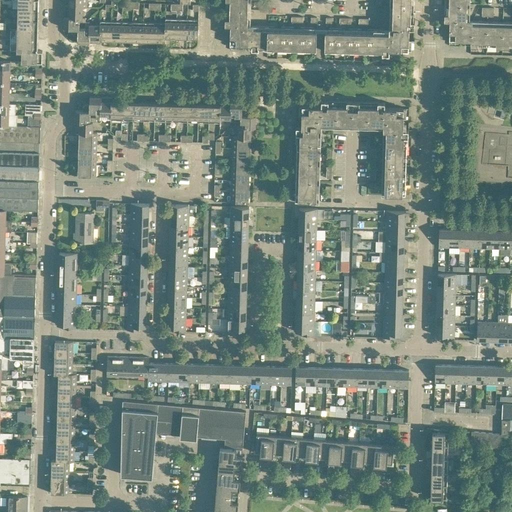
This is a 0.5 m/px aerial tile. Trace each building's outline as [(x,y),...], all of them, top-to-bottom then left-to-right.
[(18,0),(19,8),(39,9),(38,0),(18,0)] [(268,51),(268,50),(268,26),(250,25),(250,0),(225,0),(225,15),(225,19),(225,24),(225,25),(230,25),(230,44),(251,45),(251,50),(267,51),(268,51)] [(389,0),(390,6),(389,27),(409,28),(414,28),(415,12),(410,11),(411,7),(414,7),(414,0),(411,0),(410,0),(389,0)] [(445,4),(444,20),(450,21),(449,40),(471,40),(470,46),(511,46),(511,21),(469,21),(470,5),(445,4)] [(79,22),(85,22),(85,18),(82,18),(83,7),(69,6),(65,5),(64,17),(79,17),(79,22)] [(18,19),(38,19),(39,9),(19,8),(18,19)] [(64,17),(64,28),(71,28),(71,32),(73,33),(79,28),(79,22),(79,17),(64,17)] [(165,18),(165,22),(165,36),(176,36),(177,18),(165,18)] [(176,36),(187,37),(188,19),(177,18),(176,36)] [(18,29),(38,30),(38,19),(18,19),(18,29)] [(187,37),(198,37),(198,19),(188,19),(187,37)] [(100,21),(100,25),(100,39),(111,39),(112,21),(100,21)] [(111,39),(122,39),(122,21),(112,21),(111,39)] [(133,22),(122,21),(122,39),(133,39),(133,22)] [(79,28),(73,33),(74,35),(78,35),(78,42),(89,43),(89,25),(89,22),(85,22),(85,28),(79,28)] [(133,39),(143,40),(144,22),(133,22),(133,39)] [(155,22),(144,22),(143,40),(154,40),(155,22)] [(165,40),(165,36),(165,22),(155,22),(154,40),(165,40)] [(100,43),(100,39),(100,25),(89,25),(89,43),(100,43)] [(316,51),(317,30),(313,30),(313,27),(300,27),(300,30),(294,30),(294,27),(281,26),(281,29),(274,29),(274,26),(268,26),(268,50),(316,51)] [(373,54),(374,29),(370,29),(367,29),(367,32),(361,31),(361,28),(348,28),(348,31),(342,31),(342,28),(329,27),(329,31),(325,30),(325,51),(373,53),(372,54),(373,54)] [(384,29),(374,29),(373,54),(389,54),(389,49),(408,50),(409,28),(389,27),(389,32),(384,32),(384,29)] [(11,40),(38,40),(38,30),(18,29),(11,29),(11,40)] [(11,50),(42,51),(37,50),(38,40),(11,40),(11,50)] [(42,51),(11,50),(11,51),(17,51),(17,54),(24,54),(23,61),(42,62),(42,51)] [(0,71),(10,71),(10,61),(0,60),(0,71)] [(0,81),(10,82),(10,71),(0,71),(0,81)] [(0,92),(9,93),(10,82),(0,81),(0,92)] [(9,93),(0,92),(0,103),(9,104),(9,93)] [(96,117),(99,118),(100,97),(90,96),(89,103),(86,103),(85,105),(96,117)] [(111,97),(100,97),(99,118),(100,118),(100,115),(110,115),(111,97)] [(112,97),(111,97),(110,115),(111,115),(111,119),(121,120),(121,102),(112,101),(112,97)] [(219,105),(209,104),(209,122),(220,122),(220,118),(220,100),(219,105)] [(231,101),(220,100),(220,118),(231,119),(231,101)] [(403,129),(403,108),(385,107),(385,102),(321,100),(321,105),(302,105),(301,127),(296,126),(296,143),(297,143),(295,201),(300,201),(302,201),(310,201),(316,201),(316,203),(319,203),(319,201),(320,169),(321,125),(383,127),(381,193),(381,195),(384,195),(384,194),(390,194),(398,194),(400,194),(405,194),(407,146),(408,146),(408,130),(403,129)] [(231,121),(234,122),(235,121),(247,110),(245,108),(242,108),(242,101),(231,101),(231,119),(231,121)] [(121,120),(132,120),(132,102),(121,102),(121,120)] [(143,102),(132,102),(132,120),(143,120),(143,102)] [(154,103),(143,102),(143,120),(154,121),(154,103)] [(0,113),(9,114),(15,114),(15,104),(9,104),(0,103),(0,113)] [(165,103),(154,103),(154,121),(165,121),(165,103)] [(176,103),(165,103),(165,121),(176,121),(176,103)] [(187,104),(176,103),(176,121),(187,122),(187,104)] [(26,115),(28,115),(41,115),(41,104),(34,104),(26,104),(26,115)] [(198,104),(187,104),(187,122),(198,122),(198,104)] [(209,104),(198,104),(198,122),(209,122),(209,104)] [(504,119),(507,107),(497,104),(496,109),(501,110),(500,117),(504,119)] [(96,121),(96,117),(85,105),(83,107),(82,110),(75,110),(75,121),(93,122),(93,121),(96,121)] [(247,110),(235,121),(241,121),(241,126),(255,126),(256,115),(249,115),(249,111),(247,110)] [(0,124),(3,125),(8,125),(9,114),(0,113),(0,124)] [(40,126),(41,115),(28,115),(27,126),(34,126),(40,126)] [(75,133),(79,133),(93,133),(93,122),(75,121),(75,133)] [(251,137),(251,138),(255,138),(255,126),(241,126),(241,121),(235,121),(234,122),(234,125),(237,126),(237,136),(237,137),(251,137)] [(79,133),(79,143),(97,144),(97,133),(93,133),(79,133)] [(250,148),(251,138),(251,137),(237,137),(237,136),(233,136),(232,147),(250,148)] [(79,143),(78,154),(96,155),(97,144),(79,143)] [(250,159),(250,148),(232,147),(232,158),(250,159)] [(78,154),(78,165),(96,165),(96,155),(78,154)] [(250,170),(250,159),(232,158),(232,169),(250,170)] [(0,179),(39,180),(39,166),(32,166),(26,166),(20,165),(14,165),(8,165),(1,165),(0,165),(0,179)] [(78,165),(78,176),(96,176),(96,165),(78,165)] [(250,170),(232,169),(231,180),(249,180),(250,170)] [(0,196),(38,198),(39,180),(0,179),(0,196)] [(249,191),(249,180),(231,180),(231,190),(249,191)] [(249,191),(231,190),(231,202),(249,202),(249,191)] [(0,209),(6,209),(38,210),(38,198),(0,196),(0,209)] [(171,204),(171,215),(189,215),(189,205),(171,204)] [(249,217),(249,206),(231,206),(230,217),(249,217)] [(299,218),(317,219),(317,208),(299,208),(299,218)] [(149,222),(149,211),(131,210),(130,221),(149,222)] [(387,210),(386,221),(405,221),(405,211),(387,210)] [(76,212),(75,242),(80,242),(80,243),(82,243),(82,242),(93,243),(94,212),(92,212),(90,212),(76,212)] [(170,225),(189,226),(189,215),(171,215),(170,225)] [(248,227),(249,217),(230,217),(230,227),(248,227)] [(299,218),(298,228),(317,229),(317,219),(299,218)] [(0,230),(5,231),(11,231),(11,220),(6,220),(0,219),(0,230)] [(149,222),(130,221),(130,232),(148,232),(149,222)] [(404,231),(405,221),(386,221),(386,231),(404,231)] [(170,225),(170,235),(188,236),(189,226),(170,225)] [(226,227),(226,237),(230,237),(248,237),(248,227),(230,227),(226,227)] [(298,228),(298,239),(316,239),(317,229),(298,228)] [(439,228),(438,247),(449,247),(449,229),(439,228)] [(460,229),(449,229),(449,247),(459,247),(460,229)] [(460,229),(459,247),(469,247),(470,229),(460,229)] [(480,230),(470,229),(469,247),(480,248),(480,230)] [(0,241),(5,241),(10,241),(10,236),(5,236),(5,231),(0,230),(0,241)] [(480,230),(480,248),(490,248),(490,230),(480,230)] [(501,230),(490,230),(490,248),(500,248),(501,230)] [(501,230),(500,248),(510,249),(511,230),(501,230)] [(27,242),(30,242),(37,242),(37,232),(27,231),(27,242)] [(386,231),(386,241),(404,242),(404,231),(386,231)] [(148,243),(148,232),(130,232),(130,243),(148,243)] [(170,245),(188,246),(188,236),(170,235),(170,245)] [(248,248),(248,237),(230,237),(230,247),(248,248)] [(298,239),(298,249),(316,249),(316,239),(298,239)] [(0,252),(5,252),(5,247),(10,247),(10,241),(5,241),(0,241),(0,252)] [(404,242),(386,241),(380,241),(379,251),(386,252),(386,251),(404,252),(404,242)] [(148,243),(130,243),(129,253),(148,254),(148,243)] [(170,245),(170,256),(188,256),(188,246),(170,245)] [(229,257),(247,258),(248,248),(230,247),(229,257)] [(298,249),(298,259),(316,260),(316,249),(298,249)] [(386,252),(385,262),(403,262),(404,252),(386,251),(386,252)] [(78,253),(59,252),(59,261),(77,262),(78,253)] [(147,265),(148,254),(129,253),(129,264),(147,265)] [(170,256),(169,266),(187,266),(188,256),(170,256)] [(247,268),(247,258),(229,257),(229,267),(247,268)] [(298,259),(297,269),(315,270),(316,260),(298,259)] [(77,273),(77,262),(59,261),(59,272),(77,273)] [(0,273),(11,274),(11,263),(4,263),(0,262),(0,273)] [(403,273),(403,262),(385,262),(385,272),(403,273)] [(147,265),(129,264),(129,275),(147,275),(147,265)] [(169,266),(169,276),(187,277),(187,266),(169,266)] [(247,278),(247,268),(229,267),(229,278),(247,278)] [(315,270),(297,269),(297,279),(315,280),(315,270)] [(77,283),(77,273),(59,272),(58,283),(77,283)] [(385,272),(385,282),(403,283),(403,273),(385,272)] [(0,273),(0,315),(35,317),(36,275),(11,274),(0,273)] [(438,273),(437,283),(456,284),(456,274),(438,273)] [(147,286),(147,275),(129,275),(129,286),(147,286)] [(489,279),(489,275),(480,275),(480,285),(489,285),(489,279)] [(169,286),(187,287),(187,277),(169,276),(169,286)] [(228,288),(247,288),(247,278),(229,278),(228,288)] [(315,290),(315,280),(297,279),(297,290),(315,290)] [(403,293),(403,283),(385,282),(384,292),(403,293)] [(76,294),(77,283),(58,283),(58,294),(76,294)] [(437,283),(437,294),(455,294),(456,284),(437,283)] [(147,286),(129,286),(128,296),(146,297),(147,286)] [(169,286),(168,296),(187,297),(187,287),(169,286)] [(246,299),(247,288),(228,288),(228,298),(246,299)] [(297,290),(296,300),(315,300),(315,290),(297,290)] [(384,292),(384,303),(402,303),(403,293),(384,292)] [(76,305),(76,294),(58,294),(58,304),(76,305)] [(437,294),(437,304),(455,305),(455,294),(437,294)] [(146,307),(146,297),(128,296),(128,307),(146,307)] [(168,296),(168,307),(186,307),(187,297),(168,296)] [(228,308),(246,309),(246,299),(228,298),(228,308)] [(314,311),(315,300),(296,300),(296,310),(314,311)] [(384,303),(384,313),(402,313),(402,303),(384,303)] [(76,316),(76,305),(58,304),(58,315),(76,316)] [(437,304),(437,314),(455,315),(455,305),(437,304)] [(146,307),(128,307),(128,318),(146,318),(146,307)] [(186,317),(186,307),(168,307),(168,317),(186,317)] [(246,319),(246,309),(228,308),(228,319),(246,319)] [(296,310),(296,320),(314,321),(314,311),(296,310)] [(402,323),(402,313),(384,313),(383,323),(402,323)] [(437,314),(436,325),(454,325),(455,315),(437,314)] [(0,357),(8,358),(23,358),(34,359),(34,337),(35,317),(0,315),(0,357)] [(75,328),(76,316),(58,315),(57,324),(62,324),(62,328),(75,328)] [(498,322),(497,340),(508,341),(508,322),(508,315),(498,315),(498,322)] [(186,331),(186,317),(168,317),(167,327),(173,328),(173,331),(186,331)] [(146,327),(146,318),(128,318),(127,330),(140,330),(140,327),(146,327)] [(228,319),(227,332),(240,333),(240,329),(245,330),(246,319),(228,319)] [(314,335),(314,321),(296,320),(296,331),(301,331),(301,334),(314,335)] [(477,340),(487,340),(488,322),(477,321),(477,340)] [(487,340),(497,340),(498,322),(488,322),(487,340)] [(402,323),(383,323),(383,337),(396,337),(396,334),(401,334),(402,323)] [(454,339),(454,325),(436,325),(436,335),(441,335),(441,339),(454,339)] [(55,340),(55,351),(73,352),(73,341),(55,340)] [(72,363),(73,352),(55,351),(54,363),(72,363)] [(117,374),(118,356),(107,356),(107,374),(117,374)] [(128,356),(118,356),(117,374),(128,374),(128,356)] [(139,357),(128,356),(128,374),(138,375),(139,357)] [(148,380),(149,362),(149,357),(139,357),(138,375),(148,375),(148,380)] [(33,370),(34,359),(23,358),(23,369),(27,369),(33,370)] [(159,362),(149,362),(148,380),(159,381),(159,362)] [(169,381),(169,363),(159,362),(159,381),(169,381)] [(58,374),(72,374),(72,363),(54,363),(54,374),(58,374)] [(179,363),(169,363),(169,381),(179,381),(179,363)] [(190,363),(179,363),(179,381),(189,382),(190,363)] [(199,382),(200,364),(190,363),(189,382),(199,382)] [(210,364),(200,364),(199,382),(210,382),(210,364)] [(220,364),(210,364),(210,382),(220,382),(220,364)] [(231,365),(220,364),(220,382),(230,383),(231,365)] [(445,382),(445,364),(435,364),(435,382),(445,382)] [(456,365),(445,364),(445,382),(455,383),(456,365)] [(241,365),(231,365),(230,383),(240,383),(241,365)] [(251,365),(241,365),(240,383),(250,383),(251,365)] [(261,365),(251,365),(250,383),(261,384),(261,365)] [(271,366),(261,365),(261,384),(271,384),(271,366)] [(466,383),(466,365),(456,365),(455,383),(466,383)] [(476,365),(466,365),(466,383),(476,383),(476,365)] [(486,384),(487,365),(476,365),(476,383),(486,384)] [(497,366),(487,365),(486,384),(496,384),(497,366)] [(282,366),(271,366),(271,384),(281,384),(282,366)] [(292,366),(282,366),(281,384),(291,385),(292,366)] [(306,385),(306,367),(296,366),(295,385),(306,385)] [(507,384),(507,366),(497,366),(496,384),(507,384)] [(306,385),(305,392),(316,392),(316,385),(316,367),(306,367),(306,385)] [(326,386),(327,367),(316,367),(316,385),(326,386)] [(337,368),(327,367),(326,386),(336,386),(337,368)] [(347,386),(347,368),(337,368),(336,386),(347,386)] [(357,368),(347,368),(347,386),(357,387),(357,368)] [(367,387),(368,368),(357,368),(357,387),(367,387)] [(378,369),(368,368),(367,387),(377,387),(378,369)] [(388,387),(388,369),(378,369),(377,387),(388,387)] [(399,369),(388,369),(388,387),(398,388),(399,369)] [(398,388),(408,388),(409,370),(399,369),(398,388)] [(58,374),(58,385),(77,385),(77,374),(72,374),(58,374)] [(58,385),(58,395),(77,396),(77,385),(58,385)] [(32,401),(33,391),(26,391),(23,390),(22,401),(32,401)] [(58,395),(58,406),(76,407),(77,396),(58,395)] [(122,406),(121,473),(129,474),(129,473),(151,475),(152,462),(154,462),(154,456),(153,456),(154,443),(155,443),(156,432),(159,403),(123,400),(122,406)] [(22,401),(22,411),(25,412),(32,412),(32,401),(22,401)] [(159,403),(156,432),(180,434),(182,405),(159,403)] [(496,413),(496,404),(485,404),(485,408),(485,413),(496,413)] [(511,404),(502,404),(501,419),(501,433),(511,433),(511,411),(511,412),(511,404)] [(180,434),(180,437),(197,439),(197,436),(200,407),(182,405),(180,434)] [(58,406),(57,417),(76,417),(76,407),(58,406)] [(336,412),(336,416),(346,417),(346,407),(336,406),(336,412)] [(200,407),(197,436),(221,438),(224,409),(200,407)] [(224,409),(221,438),(225,438),(224,447),(243,448),(246,411),(224,409)] [(57,417),(57,427),(76,428),(76,417),(57,417)] [(57,427),(57,438),(75,439),(76,428),(57,427)] [(471,446),(478,446),(480,431),(471,431),(471,446)] [(487,432),(480,431),(478,446),(485,447),(487,432)] [(0,442),(6,443),(6,437),(12,438),(12,432),(0,432),(0,442)] [(432,445),(448,446),(448,432),(432,432),(432,445)] [(485,447),(492,448),(494,433),(487,432),(485,447)] [(255,452),(260,452),(260,455),(266,455),(267,453),(268,434),(257,433),(255,452)] [(501,433),(494,433),(492,448),(501,449),(501,433)] [(273,453),(278,454),(280,435),(272,434),(268,434),(267,453),(266,455),(273,456),(273,453)] [(291,436),(280,435),(278,454),(283,454),(283,457),(289,457),(289,455),(291,436)] [(296,455),(301,456),(302,437),(291,436),(289,455),(289,457),(296,458),(296,455)] [(314,438),(302,437),(301,456),(305,456),(305,459),(312,459),(312,457),(314,438)] [(57,438),(56,449),(75,449),(75,439),(57,438)] [(319,457),(323,458),(325,439),(314,438),(312,457),(312,459),(318,460),(319,457)] [(336,440),(325,439),(323,458),(328,458),(328,461),(335,461),(335,459),(336,440)] [(341,459),(346,460),(348,441),(336,440),(335,459),(335,461),(341,462),(341,459)] [(359,442),(348,441),(346,460),(351,460),(351,463),(357,463),(357,461),(359,442)] [(364,462),(369,462),(371,443),(359,442),(357,461),(357,463),(364,464),(364,462)] [(373,465),(380,465),(380,463),(382,444),(371,443),(369,462),(374,462),(373,465)] [(380,463),(380,465),(386,466),(387,464),(392,464),(394,446),(394,445),(382,444),(380,463)] [(432,445),(432,459),(448,459),(448,446),(432,445)] [(242,455),(243,448),(224,447),(220,446),(219,458),(242,460),(242,455)] [(0,457),(31,459),(31,449),(25,449),(25,458),(0,456),(0,457)] [(75,460),(75,449),(56,449),(56,460),(70,460),(75,460)] [(0,485),(0,482),(12,482),(12,483),(30,483),(31,459),(0,457),(0,485)] [(219,458),(218,470),(241,472),(241,465),(242,465),(242,460),(219,458)] [(52,459),(51,471),(69,471),(70,460),(56,460),(52,459)] [(432,459),(431,472),(447,472),(455,472),(455,459),(448,459),(432,459)] [(240,478),(241,472),(218,470),(217,481),(240,483),(240,478)] [(51,471),(51,482),(69,482),(69,471),(51,471)] [(431,472),(431,485),(447,485),(447,472),(431,472)] [(217,481),(216,493),(238,495),(239,488),(239,489),(240,483),(217,481)] [(69,493),(69,482),(51,482),(51,493),(69,493)] [(447,485),(431,485),(430,499),(446,499),(447,485)] [(238,501),(238,495),(216,493),(215,504),(238,506),(238,501)] [(8,496),(7,511),(26,511),(27,497),(8,496)] [(502,511),(500,503),(487,505),(488,511),(502,511)]
